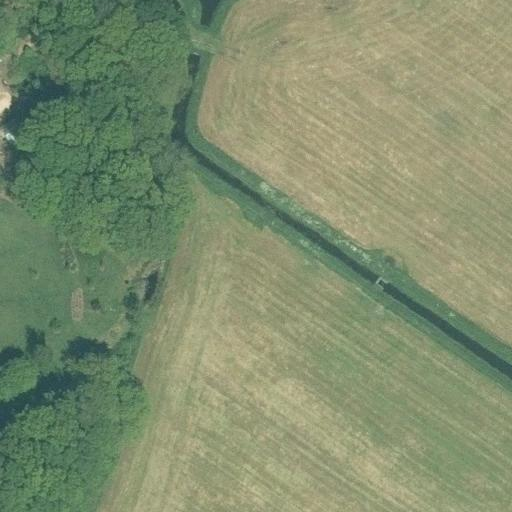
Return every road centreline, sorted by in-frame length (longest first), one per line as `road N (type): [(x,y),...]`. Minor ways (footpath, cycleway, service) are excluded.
road 1 (track): [(186,182),(511,398)]
road 2 (unclassified): [(186,182),(155,142),(178,21),(171,0)]
